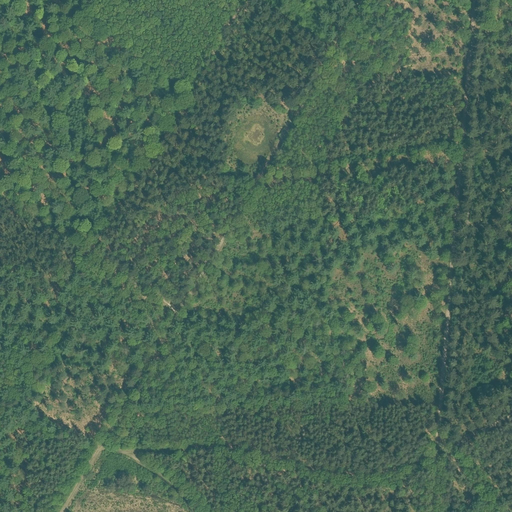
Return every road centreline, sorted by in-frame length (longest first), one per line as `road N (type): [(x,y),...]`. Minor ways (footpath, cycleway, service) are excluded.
road 1 (track): [(469,48),(429,511)]
road 2 (track): [(179,312),(84,252),(246,0)]
road 3 (track): [(363,0),(179,312)]
road 4 (track): [(451,449),(383,475),(322,471),(234,449),(112,449)]
road 5 (track): [(163,478),(100,446),(63,511)]
road 6 (track): [(174,322),(100,446)]
